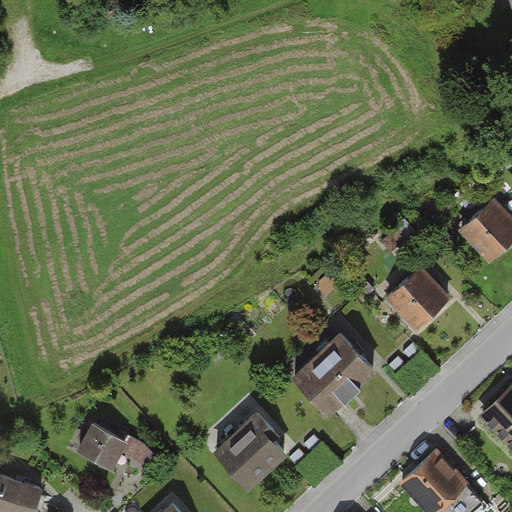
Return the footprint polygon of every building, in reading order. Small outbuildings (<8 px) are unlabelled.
[(491,257),(511,237),(511,219),(493,199),(462,227),(491,257)] [(417,325),(447,297),(419,266),(389,294),(417,325)] [(328,410),(374,367),(341,333),(295,375),(328,410)] [(511,386),(484,413),(511,442),(511,386)] [(239,487),(282,445),(255,417),(211,459),(239,487)] [(122,446),(89,429),(77,453),(109,469),(122,446)] [(481,511),(488,506),(436,449),(403,480),(432,511),(481,511)] [(41,488),(0,474),(0,511),(2,511),(56,511),(58,507),(37,500),(41,488)] [(181,511),(174,503),(164,511),(181,511)]
